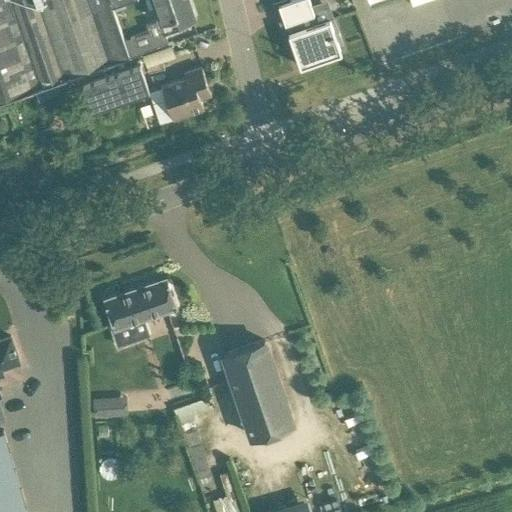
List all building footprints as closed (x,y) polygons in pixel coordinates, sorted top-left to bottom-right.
[(0,0),(0,99),(36,88),(66,77),(67,74),(111,59),(127,53),(130,52),(125,38),(115,10),(126,6),(124,0),(0,0)] [(149,29),(125,38),(130,52),(131,55),(169,42),(165,33),(183,27),(181,22),(196,16),(190,0),(153,0),(160,17),(146,22),(149,29)] [(310,0),(285,0),(279,2),(286,21),(289,20),(292,30),(289,31),(301,64),(316,59),(316,56),(341,47),(339,43),(343,42),(340,32),(336,33),(330,17),(327,9),(312,4),(310,0)] [(93,109),(149,89),(140,63),(84,83),(93,109)] [(155,100),(153,101),(160,122),(174,117),(204,107),(201,96),(212,93),(202,65),(185,70),(187,75),(162,84),(163,86),(167,96),(155,100)] [(0,171),(0,181),(0,182),(11,180),(9,170),(0,171)] [(167,275),(105,296),(114,322),(109,324),(117,345),(150,333),(144,317),(177,305),(167,275)] [(20,360),(11,334),(0,337),(0,372),(4,372),(2,366),(20,360)] [(253,434),(293,420),(265,338),(225,352),(253,434)] [(210,407),(198,378),(168,389),(179,419),(210,407)] [(111,396),(94,397),(95,408),(96,414),(112,413),(112,407),(111,396)] [(0,511),(28,511),(4,429),(0,429),(0,511)] [(213,498),(217,511),(241,511),(237,497),(238,496),(230,470),(220,473),(227,494),(213,498)]
